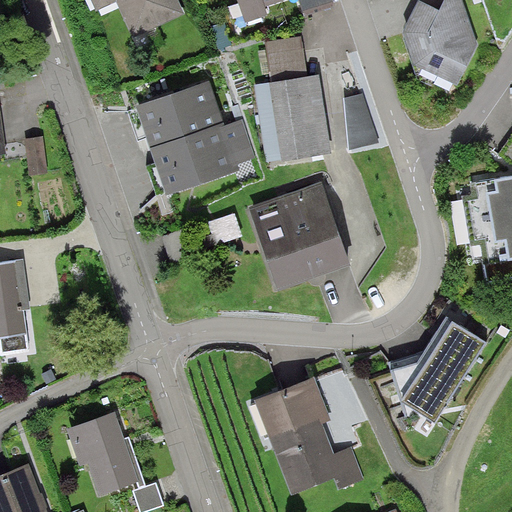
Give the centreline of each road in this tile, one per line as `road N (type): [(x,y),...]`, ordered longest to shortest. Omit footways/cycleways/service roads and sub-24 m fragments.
road 1 (residential): [(149,353),(205,331),(360,335),(401,319),(430,277),(433,258),(407,156)]
road 2 (residential): [(35,0),(149,353)]
road 3 (residential): [(444,511),(450,469),(511,357)]
road 4 (residential): [(149,353),(203,511)]
road 5 (residential): [(407,156),(354,0)]
road 6 (residential): [(149,353),(0,421)]
road 7 (residential): [(407,156),(450,142),(511,63)]
